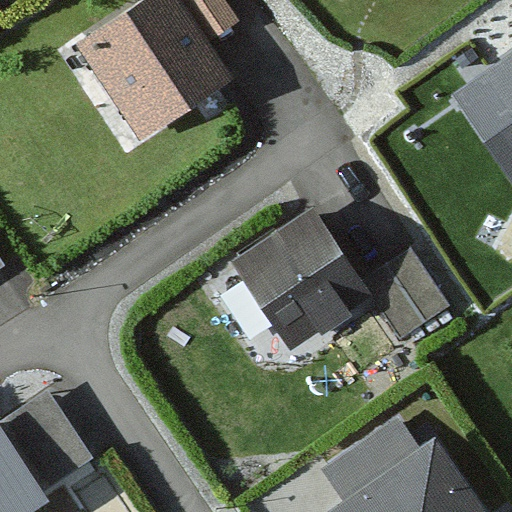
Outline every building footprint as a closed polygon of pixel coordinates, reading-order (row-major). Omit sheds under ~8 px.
[(182,0),(148,0),(76,44),(144,148),(239,85),(182,0)] [(511,49),(484,70),(493,82),(462,103),(497,152),(511,142),(511,49)] [(315,215),(232,270),(290,352),(375,299),(315,215)] [(449,304),(410,246),(363,278),(401,336),(449,304)] [(0,426),(0,511),(54,511),(57,511),(0,426)] [(494,511),(448,442),(336,511),(494,511)]
